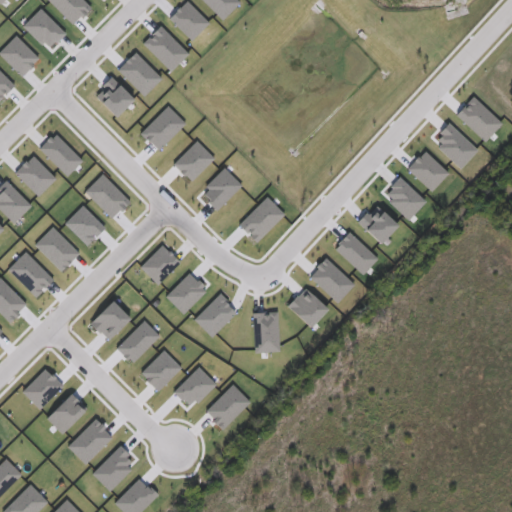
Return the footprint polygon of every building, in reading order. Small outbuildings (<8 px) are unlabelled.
[(389,102),(373,91),(363,104),(378,115),(389,102)] [(434,148),(458,169),(475,150),(445,122),(436,133),(439,135),(434,140),(438,143),(434,148)] [(411,161),(404,169),(429,192),(445,173),(422,151),(416,157),(415,156),(410,161),(411,161)] [(389,198),(386,202),(406,221),(423,201),(396,176),(387,187),(389,189),(384,194),(389,198)] [(249,235),(246,237),(253,243),(282,214),(272,205),(272,204),(270,202),(269,202),(263,196),(236,225),(245,234),(246,232),(249,235)] [(354,222),(362,229),(361,230),(376,244),(393,225),(373,206),(365,214),(363,212),(354,222)] [(335,245),(332,249),(361,276),(375,259),(346,231),(338,240),(337,239),(333,243),(335,245)] [(335,303),(352,285),(322,257),(317,263),(316,262),(312,267),(314,269),(307,277),(335,303)] [(283,305),(294,295),(295,296),(302,288),(323,309),(306,327),(283,305)] [(215,367),(228,380),(251,357),(238,343),(215,367)]
